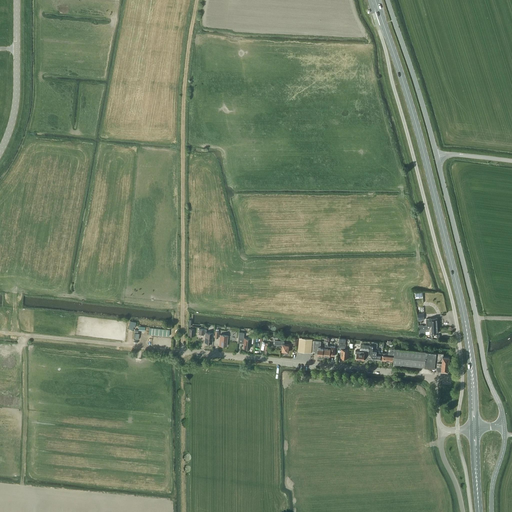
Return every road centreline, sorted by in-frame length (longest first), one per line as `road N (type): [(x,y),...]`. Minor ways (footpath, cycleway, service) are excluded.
road 1 (primary): [(474,428),(459,295),(375,0)]
road 2 (unclassified): [(504,425),(436,156)]
road 3 (unclassified): [(434,377),(182,351)]
road 4 (track): [(182,155),(182,347)]
road 5 (track): [(182,351),(12,333)]
road 6 (unclassified): [(436,156),(387,0)]
road 7 (track): [(182,354),(182,511)]
road 8 (track): [(182,155),(196,0)]
road 9 (unclassified): [(0,151),(15,101),(16,0)]
